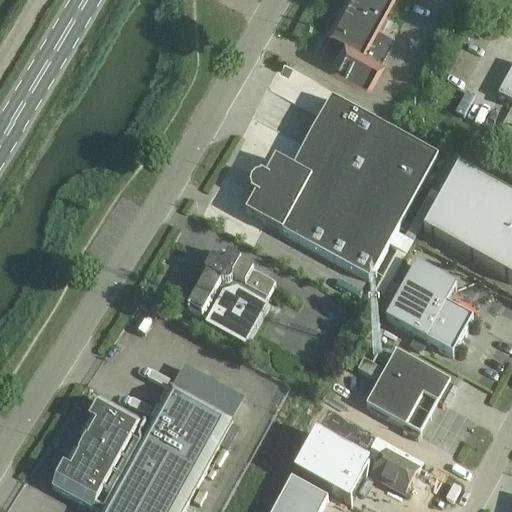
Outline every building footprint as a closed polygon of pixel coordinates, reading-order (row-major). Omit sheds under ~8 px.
[(368,86),(395,37),(388,33),(377,27),(383,16),(391,0),(346,0),(329,31),(334,34),(328,45),(339,51),(331,66),(368,86)] [(383,16),(377,27),(388,33),(394,22),(383,16)] [(511,71),(507,81),(498,97),(511,104),(511,71)] [(332,101),(302,155),(306,157),(297,173),(276,162),(266,179),(261,177),(261,178),(255,179),(252,184),(250,189),(252,194),(251,196),(256,198),(246,216),(370,284),(438,160),(332,101)] [(511,201),(459,172),(423,236),(511,284),(511,201)] [(206,328),(223,338),(246,351),(268,310),(265,308),(276,288),(227,261),(226,263),(217,265),(215,264),(188,313),(208,324),(206,328)] [(386,323),(435,350),(453,360),(473,323),(446,309),(457,290),(417,268),(386,323)] [(511,300),(507,299),(496,333),(511,338),(511,300)] [(442,410),(453,390),(431,378),(433,376),(396,355),(366,409),(404,430),(402,434),(417,443),(437,407),(442,410)] [(375,383),(381,372),(364,363),(358,373),(375,383)] [(73,455),(52,492),(53,492),(54,491),(91,511),(184,511),(220,449),(231,428),(232,426),(232,425),(244,403),(215,386),(185,370),(172,392),(150,432),(101,405),(102,404),(101,403),(81,440),(87,443),(78,458),(73,455)] [(351,386),(341,404),(354,412),(364,393),(351,386)] [(323,427),(335,434),(342,420),(330,413),(323,427)] [(300,467),(294,479),(317,491),(340,504),(346,493),(347,490),(357,472),(392,491),(405,498),(419,473),(418,472),(423,463),(376,437),(360,464),(326,446),(311,473),(300,467)] [(276,511),(275,511),(321,511),(327,502),(292,482),(276,511)]
